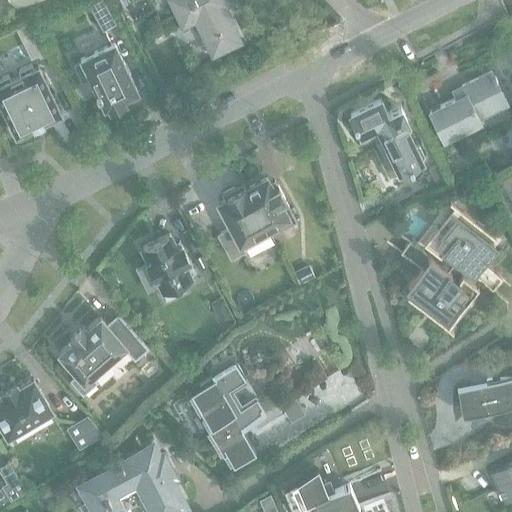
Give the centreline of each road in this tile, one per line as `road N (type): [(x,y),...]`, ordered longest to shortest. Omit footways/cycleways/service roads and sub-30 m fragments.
road 1 (residential): [(26,210),(308,77)]
road 2 (residential): [(442,511),(378,292),(358,262)]
road 3 (residential): [(358,262),(358,295),(413,511)]
road 4 (residential): [(358,262),(308,77)]
